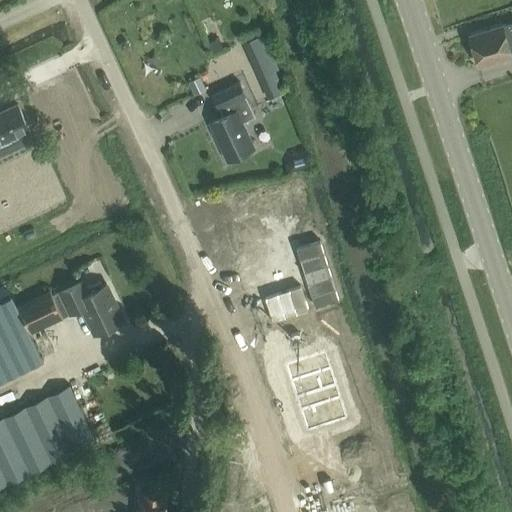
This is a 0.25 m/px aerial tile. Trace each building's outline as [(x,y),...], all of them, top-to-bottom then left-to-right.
[(511,22),(469,35),(479,66),(511,55),(511,22)] [(263,34),(242,43),(257,78),(275,70),(278,69),(263,34)] [(284,92),(275,70),(257,78),(266,100),(284,92)] [(212,96),(216,104),(222,117),(209,123),(227,161),(255,148),(242,119),(254,113),(240,83),(212,96)] [(0,152),(29,139),(26,134),(30,132),(17,105),(0,112),(0,152)] [(293,161),(286,164),(288,172),(312,165),(308,150),(291,155),(293,161)] [(331,238),(308,246),(326,303),(349,295),(331,238)] [(50,290),(18,306),(8,286),(0,290),(0,382),(34,366),(33,365),(55,354),(42,328),(83,308),(95,333),(126,319),(108,282),(102,285),(100,282),(88,287),(84,279),(52,295),(50,290)] [(313,286),(278,297),(285,316),(319,305),(313,286)] [(322,353),(280,366),(291,401),(333,387),(322,353)] [(0,420),(0,488),(92,444),(94,449),(99,446),(71,386),(0,420)] [(333,387),(291,401),(302,435),(344,421),(333,387)] [(141,491),(138,511),(164,511),(166,493),(141,491)]
